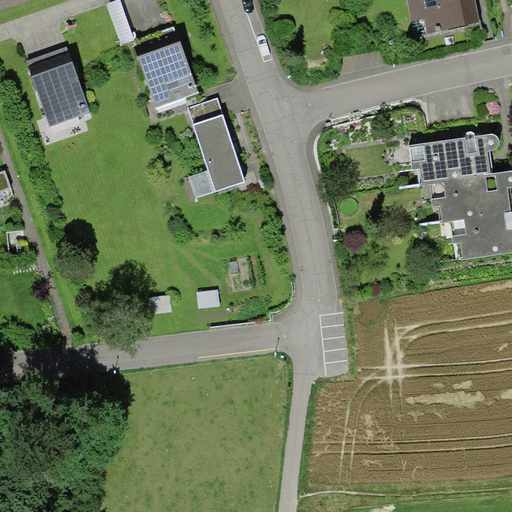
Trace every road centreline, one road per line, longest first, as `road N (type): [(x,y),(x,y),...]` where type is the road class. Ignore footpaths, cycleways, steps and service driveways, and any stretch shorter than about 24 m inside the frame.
road 1 (residential): [(0,368),(307,329)]
road 2 (residential): [(287,113),(511,58)]
road 3 (residential): [(287,113),(320,291),(307,329)]
road 4 (track): [(307,329),(293,511)]
road 5 (residential): [(244,0),(287,113)]
